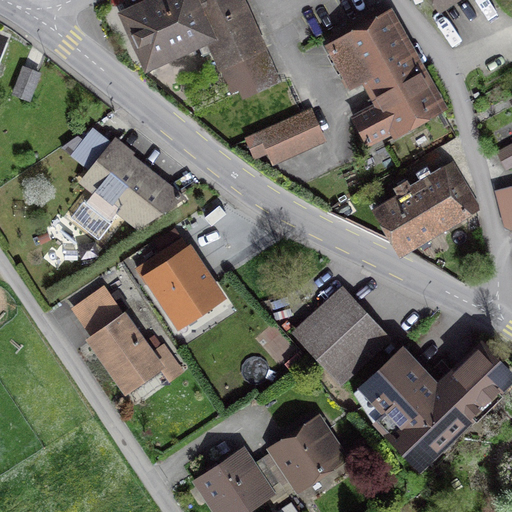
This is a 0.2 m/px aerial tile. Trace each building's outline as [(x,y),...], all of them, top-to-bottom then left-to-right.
[(243,0),(148,0),(118,13),(145,75),(220,42),(236,78),(271,63),(243,0)] [(396,13),(327,50),(351,95),(365,88),(375,106),(352,118),(369,150),(391,139),(394,145),(451,115),(396,13)] [(0,63),(9,40),(0,36),(0,63)] [(39,72),(23,67),(15,93),(31,98),(39,72)] [(313,112),(246,142),(255,163),(267,157),(273,171),(328,146),(313,112)] [(178,192),(113,143),(81,186),(146,235),(178,192)] [(511,145),(495,155),(506,175),(511,171),(511,145)] [(451,166),(375,210),(404,259),(480,214),(451,166)] [(511,189),(496,194),(506,233),(511,230),(511,189)] [(225,298),(190,245),(142,277),(178,330),(225,298)] [(343,289),(294,336),(349,393),(399,346),(343,289)] [(125,318),(93,339),(126,387),(158,365),(125,318)] [(409,349),(356,398),(422,470),(511,387),(511,371),(487,344),(442,385),(409,349)] [(319,418),(268,452),(296,496),(348,462),(319,418)] [(246,452),(195,485),(212,511),(253,511),(276,497),(246,452)]
